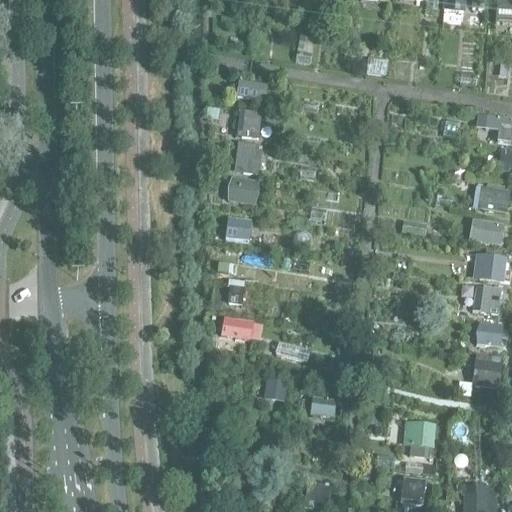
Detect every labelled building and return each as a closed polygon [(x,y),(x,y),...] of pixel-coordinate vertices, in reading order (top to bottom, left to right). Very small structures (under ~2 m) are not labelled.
[(443,0),(442,15),(464,17),(465,0),(443,0)] [(474,0),(473,11),(486,12),(487,0),(474,0)] [(511,0),(497,0),(496,23),(511,24),(511,0)] [(238,85),(236,101),(266,105),(268,89),(238,85)] [(205,113),(204,124),(217,125),(218,114),(205,113)] [(239,114),(236,141),(259,143),(262,116),(239,114)] [(511,123),(486,120),(485,133),(498,135),(496,145),(510,147),(511,130),(511,123)] [(237,145),(236,176),(258,180),(262,154),(254,153),(254,148),(237,145)] [(511,153),(501,152),(498,176),(511,177),(511,153)] [(231,182),(227,193),(228,205),(255,209),(259,198),(258,185),(231,182)] [(488,193),(484,214),(506,218),(509,196),(488,193)] [(228,222),(225,243),(249,246),(252,225),(228,222)] [(482,225),(479,246),(500,250),(503,229),(482,225)] [(248,252),(223,252),(223,281),(248,281),(248,252)] [(485,262),(482,282),(506,286),(511,287),(511,281),(511,276),(507,276),(503,276),(505,265),(485,262)] [(229,291),(227,307),(242,308),(244,291),(244,286),(229,284),(228,291),(229,291)] [(484,291),(480,318),(498,320),(499,315),(499,312),(502,313),(503,304),(500,303),(502,294),(484,291)] [(212,304),(210,312),(220,314),(222,305),(212,304)] [(224,323),(221,341),(249,345),(249,344),(253,328),(253,327),(224,323)] [(479,327),(477,348),(500,351),(502,330),(481,327),(479,327)] [(475,364),(472,389),(496,393),(497,393),(501,367),(499,367),(475,364)] [(267,384),(265,398),(286,401),(288,387),(267,384)] [(312,401),(310,418),(333,421),(336,405),(312,401)] [(410,450),(409,459),(429,461),(429,460),(430,451),(433,452),(435,428),(432,428),(412,427),(410,450)] [(406,466),(405,475),(419,477),(435,479),(436,470),(423,468),(406,466)] [(363,473),(362,481),(370,482),(371,473),(363,473)] [(403,481),(400,507),(423,510),(426,484),(403,481)] [(307,486),(304,511),(308,511),(327,511),(330,489),(307,486)] [(489,490),(464,490),(464,511),(497,511),(497,497),(489,497),(489,490)]
